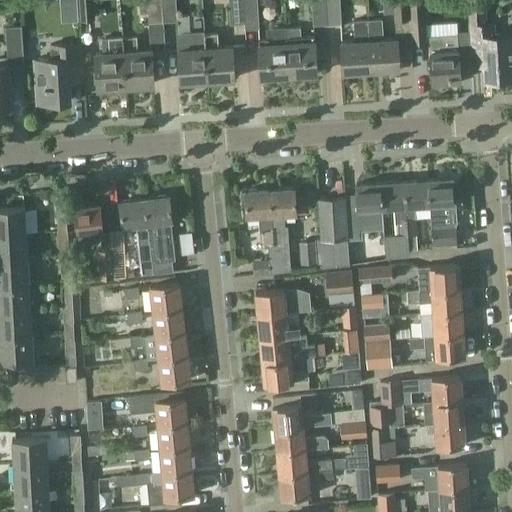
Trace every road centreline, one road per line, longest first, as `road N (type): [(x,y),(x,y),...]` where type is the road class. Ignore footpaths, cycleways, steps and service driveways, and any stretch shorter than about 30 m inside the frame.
road 1 (residential): [(207,141),(239,511)]
road 2 (residential): [(511,408),(487,124)]
road 3 (residential): [(207,141),(487,124)]
road 4 (residential): [(0,153),(207,141)]
